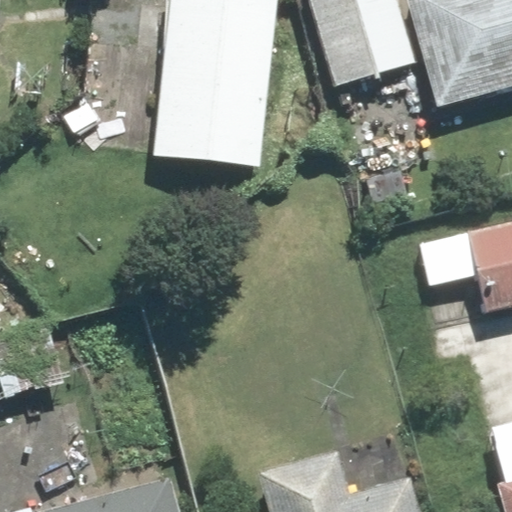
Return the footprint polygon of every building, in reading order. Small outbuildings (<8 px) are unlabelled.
[(275,0),(171,0),(156,155),(259,164),(275,0)] [(395,0),(310,0),(334,85),(414,64),(395,0)] [(511,0),(408,0),(438,106),(511,85),(511,0)] [(511,304),(511,222),(468,233),(486,310),(511,304)] [(421,511),(411,477),(349,494),(338,451),(259,473),(270,511),(421,511)] [(498,484),(506,511),(511,511),(511,469),(504,472),(506,482),(498,484)] [(179,511),(170,476),(37,511),(179,511)]
